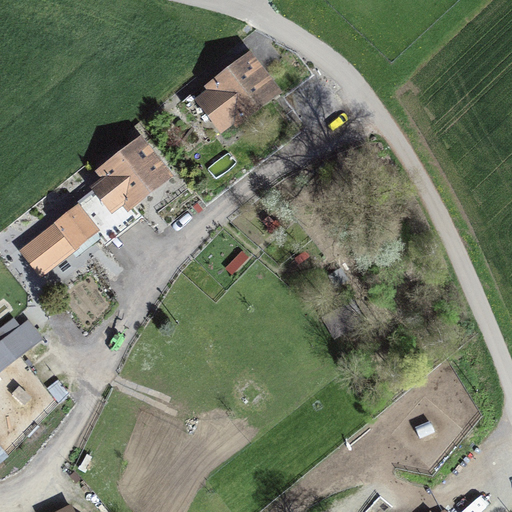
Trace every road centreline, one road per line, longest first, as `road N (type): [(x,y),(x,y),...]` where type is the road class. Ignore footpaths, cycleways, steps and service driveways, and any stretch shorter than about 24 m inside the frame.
road 1 (track): [(0,487),(47,462),(154,278),(268,170),(367,99)]
road 2 (tertiary): [(205,0),(305,42),(367,99),(440,216),(511,385)]
